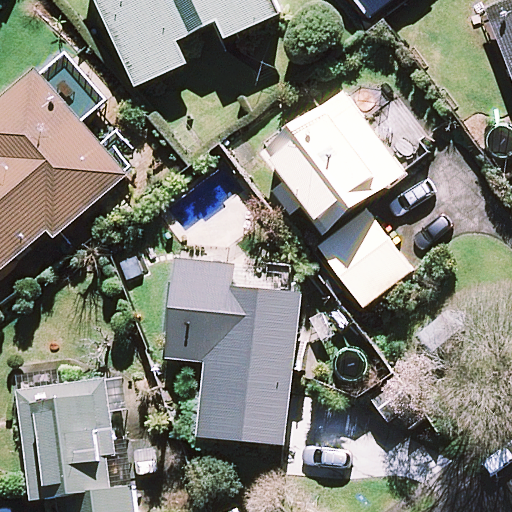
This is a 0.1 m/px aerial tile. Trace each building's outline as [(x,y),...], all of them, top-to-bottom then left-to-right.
[(282,17),(274,0),(100,0),(139,88),(189,66),(179,42),(223,23),(230,40),(282,17)] [(355,0),(369,18),(392,0),(355,0)] [(511,3),(487,15),(511,73),(511,3)] [(109,101),(69,53),(37,80),(35,77),(0,106),(0,276),(53,231),(59,238),(132,176),(85,122),(109,101)] [(269,154),(290,180),(274,193),(295,218),(310,206),(331,233),(441,145),(410,106),(376,133),(345,94),(269,154)] [(206,187),(206,222),(240,223),(240,188),(206,187)] [(416,273),(369,211),(321,248),(367,309),(416,273)] [(219,277),(177,273),(169,360),(209,364),(202,437),(289,445),(303,295),(218,287),(219,277)] [(136,511),(129,440),(123,379),(20,390),(32,501),(61,498),(62,511),(136,511)]
